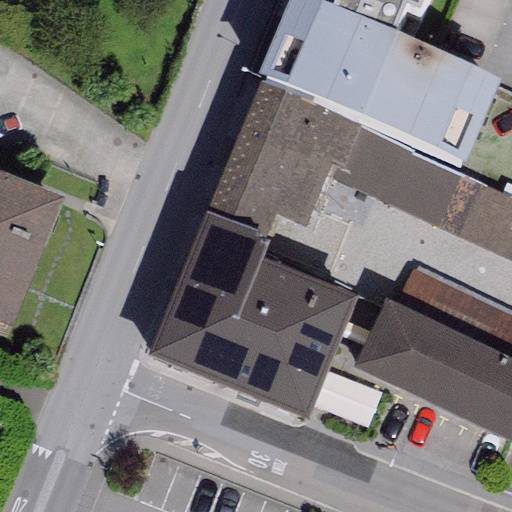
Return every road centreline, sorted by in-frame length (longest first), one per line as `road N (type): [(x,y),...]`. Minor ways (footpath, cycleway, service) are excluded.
road 1 (residential): [(83,377),(239,0)]
road 2 (residential): [(83,377),(439,511)]
road 3 (residential): [(28,511),(83,377)]
